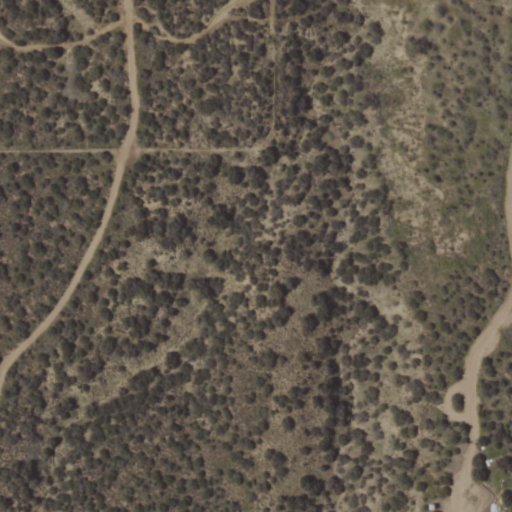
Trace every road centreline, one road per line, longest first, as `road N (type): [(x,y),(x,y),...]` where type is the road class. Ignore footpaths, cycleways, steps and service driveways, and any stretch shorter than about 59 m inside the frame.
road 1 (track): [(126,0),(128,139),(96,244),(60,302),(0,371)]
road 2 (track): [(511,203),(502,327),(467,366),(473,439),(457,511)]
